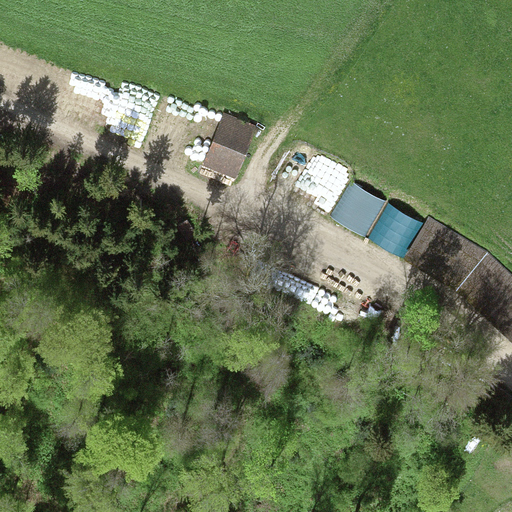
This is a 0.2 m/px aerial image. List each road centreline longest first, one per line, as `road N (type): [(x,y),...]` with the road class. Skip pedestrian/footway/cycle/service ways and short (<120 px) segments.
road 1 (track): [(511,383),(246,217),(0,97)]
road 2 (track): [(379,0),(223,207)]
